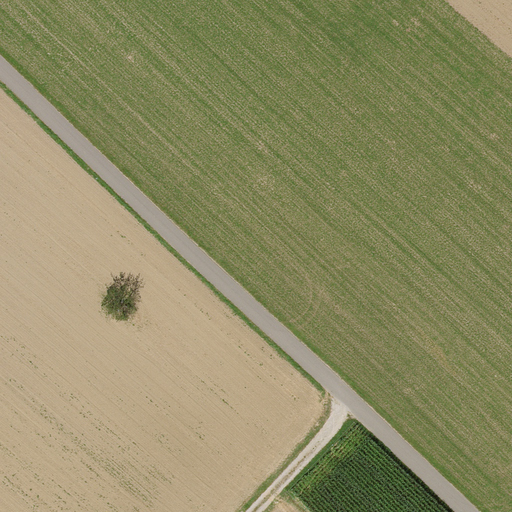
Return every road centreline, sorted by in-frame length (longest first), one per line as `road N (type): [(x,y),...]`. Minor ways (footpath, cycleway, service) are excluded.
road 1 (unclassified): [(461,511),(0,76)]
road 2 (track): [(253,511),(336,422),(342,398)]
